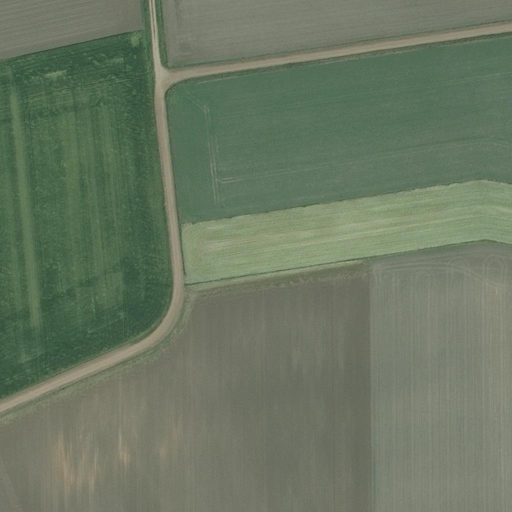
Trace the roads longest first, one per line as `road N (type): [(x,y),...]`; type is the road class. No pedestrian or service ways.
road 1 (track): [(0,410),(144,347),(173,320),(178,278),(161,76)]
road 2 (track): [(161,76),(511,27)]
